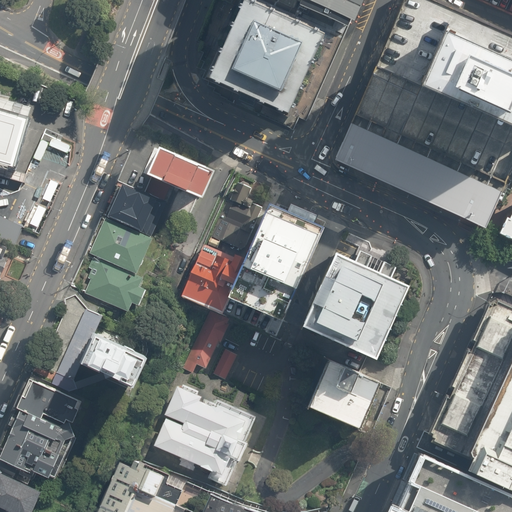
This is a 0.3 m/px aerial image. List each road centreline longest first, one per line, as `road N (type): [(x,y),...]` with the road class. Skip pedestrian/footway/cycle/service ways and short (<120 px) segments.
road 1 (tertiary): [(368,511),(441,333),(453,268),(416,224),(305,172)]
road 2 (secondary): [(166,0),(58,254)]
road 3 (secondary): [(58,254),(142,0)]
road 4 (tertiary): [(239,141),(0,30)]
road 5 (residential): [(383,0),(305,172)]
road 6 (secondary): [(195,0),(179,48),(183,76),(239,141)]
road 7 (secondary): [(0,375),(58,254)]
